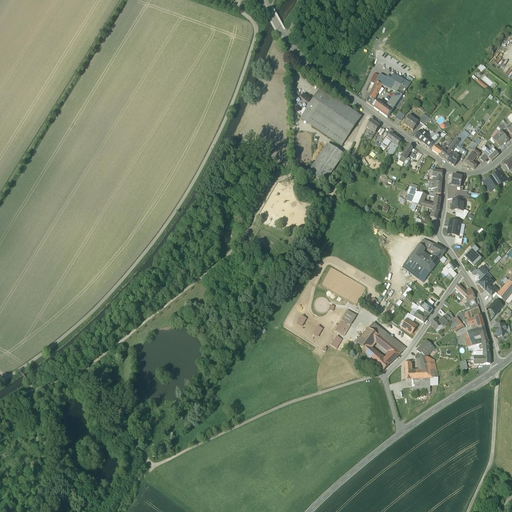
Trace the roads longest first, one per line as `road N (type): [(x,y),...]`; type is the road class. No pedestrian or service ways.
road 1 (track): [(19,370),(130,269),(192,183),(256,32),(239,0)]
road 2 (track): [(383,374),(284,404),(152,468),(81,373)]
road 3 (track): [(127,0),(0,203)]
road 4 (residential): [(462,271),(383,374),(400,433)]
road 5 (residential): [(295,56),(448,167)]
road 6 (track): [(468,511),(490,456),(494,370)]
road 7 (secondary): [(400,433),(500,365)]
road 8 (secondary): [(309,511),(400,433)]
